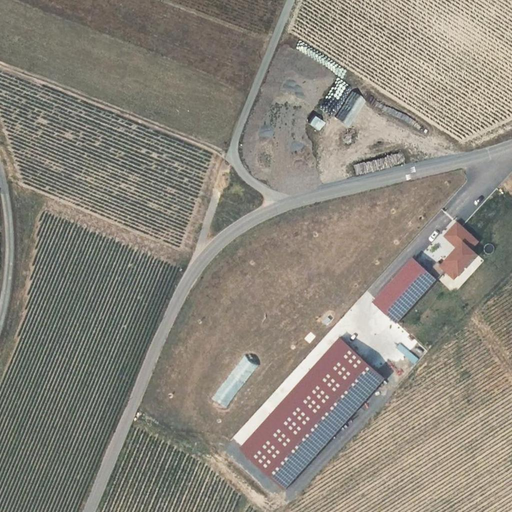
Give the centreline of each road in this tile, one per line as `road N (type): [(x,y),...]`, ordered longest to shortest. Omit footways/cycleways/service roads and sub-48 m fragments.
road 1 (unclassified): [(279,205),(202,257),(177,296),(87,511)]
road 2 (unclassified): [(511,144),(279,205)]
road 3 (residential): [(285,0),(231,145),(234,165),(279,205)]
